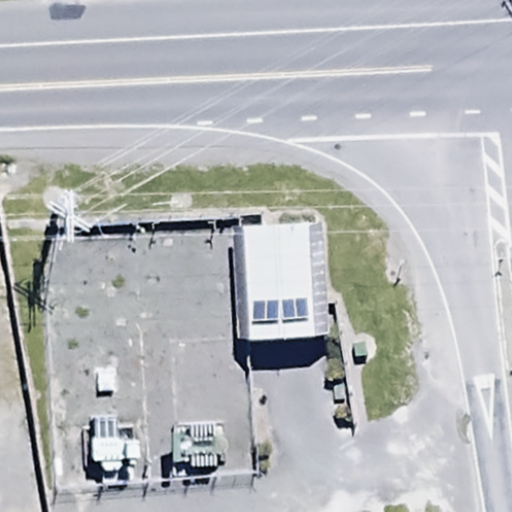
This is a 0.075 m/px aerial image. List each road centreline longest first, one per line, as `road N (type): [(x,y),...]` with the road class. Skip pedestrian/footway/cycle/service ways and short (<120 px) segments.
road 1 (primary): [(0,81),(467,57)]
road 2 (unclassified): [(467,57),(511,461)]
